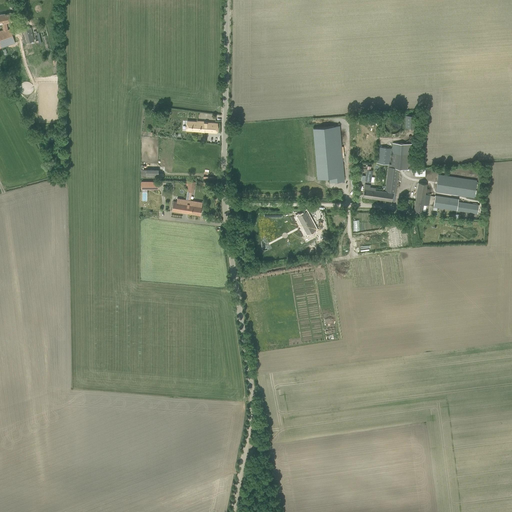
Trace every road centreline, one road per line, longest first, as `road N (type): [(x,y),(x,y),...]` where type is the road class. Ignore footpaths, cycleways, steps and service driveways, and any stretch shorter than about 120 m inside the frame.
road 1 (unclassified): [(231,511),(250,400),(225,204)]
road 2 (unclassified): [(225,204),(226,0)]
road 3 (unclassified): [(401,208),(225,204)]
